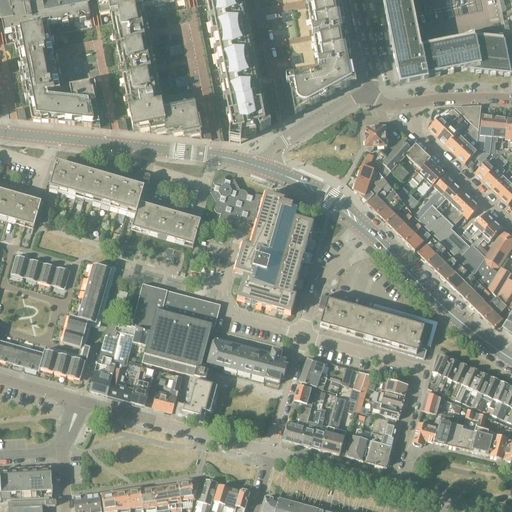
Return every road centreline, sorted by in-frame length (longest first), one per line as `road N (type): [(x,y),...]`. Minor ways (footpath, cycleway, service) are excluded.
road 1 (tertiary): [(267,169),(205,154),(0,131)]
road 2 (residential): [(392,485),(418,378),(411,364),(302,336)]
road 3 (residential): [(78,401),(270,452)]
road 4 (tertiary): [(368,231),(441,306),(511,359)]
road 5 (residential): [(511,220),(422,144),(418,103)]
road 6 (residential): [(302,336),(226,315),(231,290),(193,280)]
road 7 (residential): [(267,169),(282,142),(366,93)]
road 8 (residential): [(368,231),(320,279),(302,336)]
road 9 (residential): [(270,452),(392,485)]
road 10 (residential): [(302,336),(270,452)]
road 11 (tertiary): [(368,231),(323,193),(267,169)]
